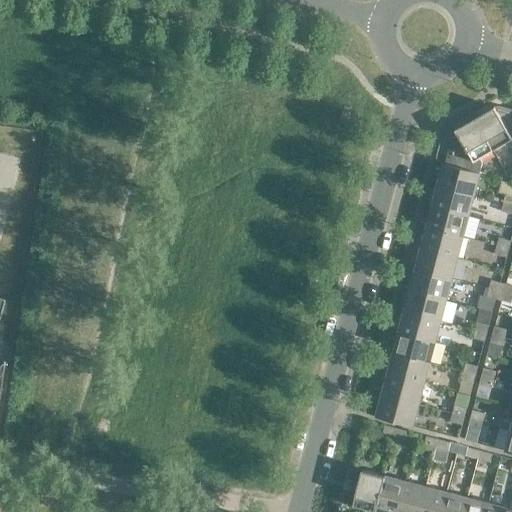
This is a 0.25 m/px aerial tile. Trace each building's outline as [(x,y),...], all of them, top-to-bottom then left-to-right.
[(500,116),(494,107),(475,118),(493,150),(511,139),(511,113),(505,111),(504,113),(500,116)] [(493,150),(475,118),(455,130),(461,139),(456,141),(454,141),(448,164),(448,165),(472,172),(472,171),(475,160),(493,150)] [(448,164),(444,163),(438,185),(473,194),(479,173),(472,171),(472,172),(448,165),(448,164)] [(473,194),(438,185),(432,206),(468,215),(473,194)] [(511,195),(505,194),(503,202),(511,204),(511,195)] [(511,204),(503,202),(501,211),(511,213),(511,204)] [(468,215),(432,206),(427,227),(462,236),(468,215)] [(462,236),(427,227),(421,248),(457,257),(462,236)] [(499,237),(496,245),(509,249),(511,240),(499,237)] [(509,249),(496,245),(494,254),(507,257),(509,249)] [(457,257),(421,248),(416,269),(451,278),(457,257)] [(451,278),(416,269),(410,290),(446,299),(451,278)] [(491,280),(488,288),(501,291),(503,283),(491,280)] [(511,285),(503,283),(501,291),(511,294),(511,285)] [(501,291),(488,288),(486,296),(498,299),(501,291)] [(446,299),(410,290),(405,311),(440,320),(446,299)] [(511,296),(511,294),(501,291),(498,299),(510,303),(511,296)] [(440,320),(405,311),(399,332),(435,341),(440,320)] [(476,321),(474,329),(487,333),(489,324),(476,321)] [(507,329),(495,326),(493,334),(505,337),(507,329)] [(487,333),(474,329),(472,338),(484,341),(487,333)] [(435,341),(399,332),(394,353),(429,362),(435,341)] [(505,337),(493,334),(490,343),(503,346),(505,337)] [(429,362),(394,353),(388,374),(424,383),(429,362)] [(465,363),(463,371),(475,374),(478,366),(465,363)] [(496,371),(484,368),(481,376),(494,379),(496,371)] [(475,374),(463,371),(461,379),(473,383),(475,374)] [(424,383),(388,374),(382,394),(418,404),(424,383)] [(494,379),(481,376),(479,384),(492,388),(494,379)] [(418,404),(382,394),(377,416),(412,426),(418,404)] [(454,404),(452,413),(464,416),(467,408),(454,404)] [(485,413),(472,409),(470,418),(483,421),(485,413)] [(464,416),(452,413),(450,421),(462,424),(464,416)] [(483,421),(470,418),(468,426),(480,429),(483,421)] [(397,428),(384,424),(382,433),(394,436),(397,428)] [(409,431),(397,428),(394,436),(407,439),(409,431)] [(438,439),(426,436),(424,444),(436,447),(438,439)] [(451,442),(438,439),(436,447),(448,451),(451,442)] [(480,450),(468,447),(466,455),(478,458),(480,450)] [(492,453),(480,450),(478,458),(490,462),(492,453)] [(384,476),(362,470),(353,505),(374,511),(384,476)] [(396,511),(405,481),(384,476),(374,511),(377,511),(396,511)] [(418,511),(426,487),(405,481),(396,511),(418,511)] [(441,511),(446,492),(426,487),(418,511),(441,511)] [(463,511),(467,498),(446,492),(441,511),(463,511)] [(485,511),(488,503),(467,498),(463,511),(485,511)] [(508,511),(509,509),(488,503),(485,511),(508,511)]
